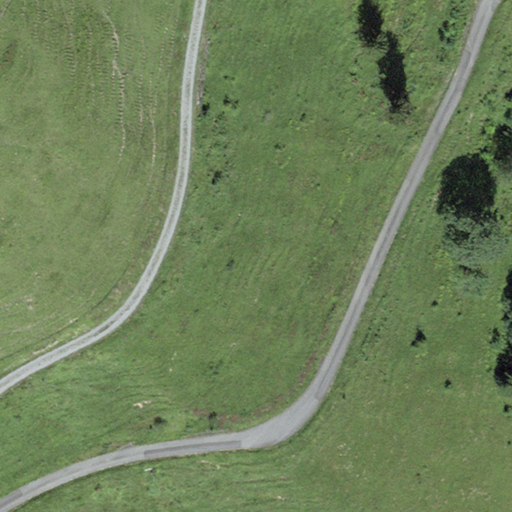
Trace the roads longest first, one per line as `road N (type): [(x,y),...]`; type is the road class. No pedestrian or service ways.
road 1 (track): [(488,0),(302,416),(279,434),(145,452),(59,477),(0,508)]
road 2 (track): [(0,394),(119,315),(168,233),(198,0)]
